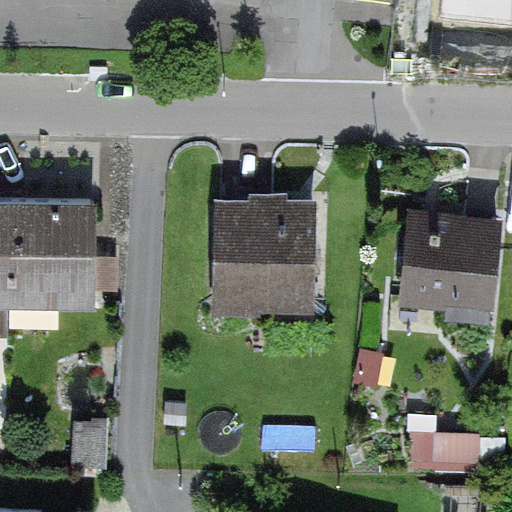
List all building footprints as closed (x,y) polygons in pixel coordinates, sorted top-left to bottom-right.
[(511,0),(448,0),(444,35),(511,45),(511,0)] [(0,298),(93,300),(95,197),(0,195),(0,298)] [(315,204),(220,201),(217,308),(257,309),(257,296),(312,298),(315,204)] [(498,217),(412,209),(403,293),(450,298),(448,314),(488,318),(498,217)] [(478,434),(437,433),(436,469),(477,470),(478,434)]
